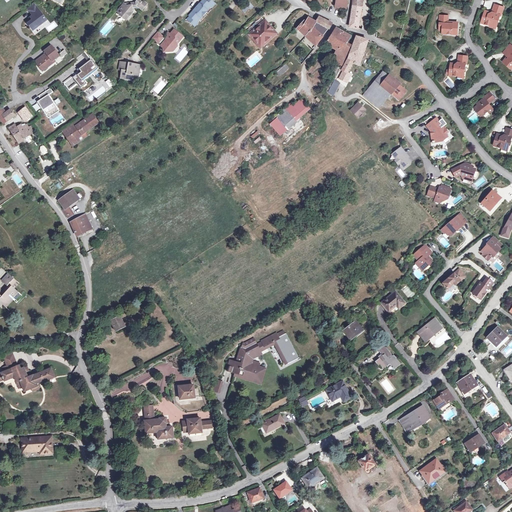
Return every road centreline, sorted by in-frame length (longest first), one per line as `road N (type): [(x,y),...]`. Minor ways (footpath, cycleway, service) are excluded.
road 1 (residential): [(114,505),(108,430),(80,363),(88,286),(78,249),(0,135)]
road 2 (tertiary): [(464,344),(426,385),(376,419),(259,477),(215,495),(114,505)]
road 3 (unclassified): [(335,23),(302,70),(306,81),(239,143)]
road 4 (residential): [(446,102),(407,54),(347,28)]
